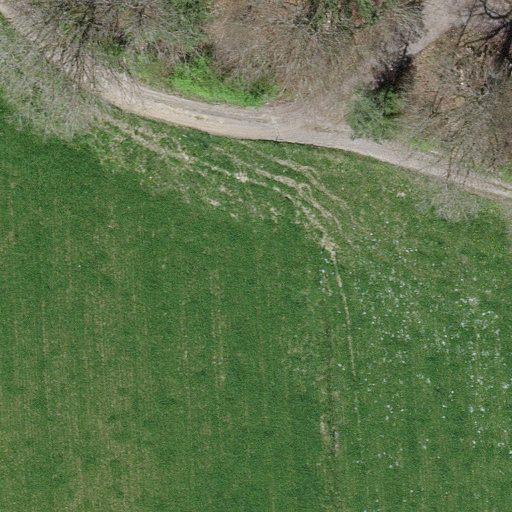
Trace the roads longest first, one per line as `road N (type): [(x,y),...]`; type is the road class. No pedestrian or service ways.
road 1 (track): [(511,164),(302,108),(159,94),(82,57),(9,0)]
road 2 (track): [(454,0),(396,60),(302,108)]
